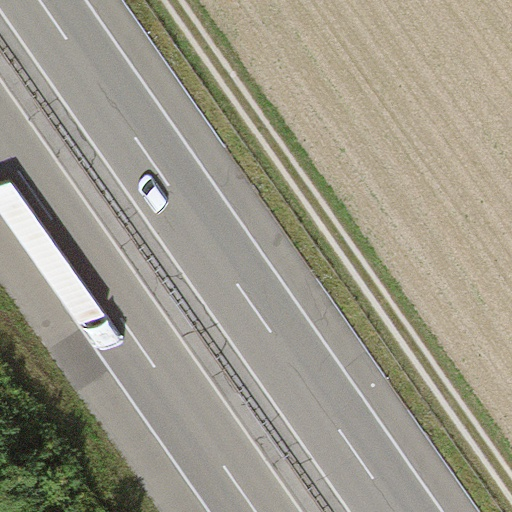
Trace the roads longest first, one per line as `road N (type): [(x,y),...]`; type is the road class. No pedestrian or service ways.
road 1 (motorway): [(399,511),(43,0)]
road 2 (track): [(511,507),(163,0)]
road 3 (motorway): [(0,146),(254,511)]
